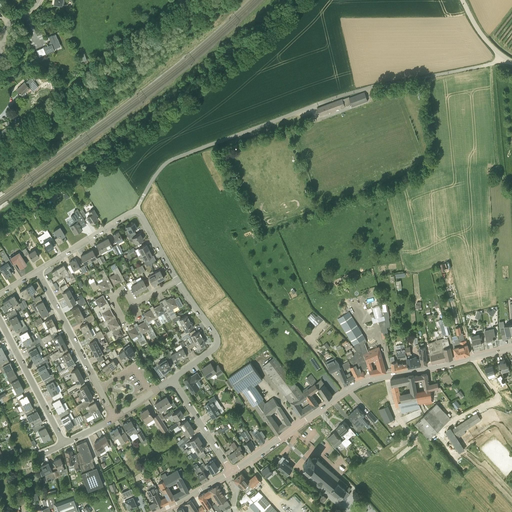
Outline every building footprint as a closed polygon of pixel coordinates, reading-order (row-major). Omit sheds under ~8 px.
[(47,45),(44,47),(36,50),(39,57),(55,50),(54,48),(57,46),(60,45),(58,40),(55,34),(52,36),(51,35),(48,37),(51,42),(47,44),(47,45)] [(83,53),(82,48),(77,50),(80,59),(78,60),(79,63),(87,60),(84,53),(83,53)] [(30,89),(31,89),(32,90),(33,90),(34,90),(35,89),(36,89),(36,88),(37,87),(37,86),(37,85),(36,84),(31,78),(25,83),(24,82),(17,89),(22,95),(30,88),(30,89)] [(352,107),(368,101),(364,92),(349,98),(351,104),(352,107)] [(345,106),(351,104),(349,98),(349,97),(342,99),(345,106)] [(345,106),(342,99),(317,108),(320,116),(341,108),(345,106)] [(85,213),(86,216),(91,223),(97,219),(96,216),(97,215),(93,209),(89,212),(88,211),(85,213)] [(75,234),(82,229),(77,222),(70,226),(75,234)] [(128,236),(135,233),(133,230),(137,228),(134,222),(126,226),(127,229),(125,231),(128,236)] [(55,232),(50,235),(53,239),(54,238),(58,244),(63,241),(61,237),(65,235),(62,230),(56,234),(55,232)] [(53,239),(50,235),(50,234),(47,231),(42,234),(42,237),(38,239),(41,243),(43,242),(48,250),(53,247),(50,241),(53,239)] [(119,244),(124,241),(123,239),(119,231),(113,234),(117,242),(118,242),(119,244)] [(136,235),(135,233),(128,236),(130,241),(133,240),(135,244),(143,239),(140,233),(136,235)] [(106,249),(112,246),(108,238),(101,241),(106,249)] [(106,249),(101,241),(96,244),(100,252),(102,254),(108,251),(106,249)] [(141,254),(149,250),(146,244),(138,248),(141,254)] [(35,249),(29,253),(28,254),(32,260),(39,256),(35,249)] [(9,260),(3,250),(0,251),(0,253),(2,256),(6,262),(0,266),(0,270),(1,270),(5,277),(12,273),(10,271),(13,270),(10,266),(12,265),(9,260)] [(86,253),(90,261),(96,257),(92,250),(86,253)] [(144,260),(143,261),(144,263),(151,260),(149,257),(152,256),(149,250),(141,254),(138,256),(139,257),(140,258),(142,257),(144,260)] [(26,264),(22,257),(18,252),(10,257),(14,263),(17,261),(21,268),(26,264)] [(90,261),(86,253),(80,256),(85,264),(90,261)] [(71,272),(74,270),(73,270),(79,267),(75,259),(69,262),(72,268),(70,270),(71,272)] [(121,282),(124,280),(115,263),(110,266),(115,274),(110,277),(114,284),(121,281),(121,282)] [(63,265),(57,268),(63,278),(66,276),(67,277),(70,275),(73,280),(75,279),(68,267),(66,269),(63,265)] [(63,278),(57,268),(51,272),(54,276),(55,278),(57,281),(62,278),(63,278)] [(113,287),(103,269),(98,272),(102,280),(97,283),(98,284),(96,285),(93,279),(91,280),(90,278),(88,280),(89,283),(93,291),(100,287),(102,291),(109,287),(110,288),(113,287)] [(160,270),(154,273),(153,273),(158,281),(164,278),(160,270)] [(153,273),(154,273),(152,271),(150,272),(151,275),(148,277),(152,284),(158,281),(153,273)] [(140,277),(135,280),(137,282),(141,290),(147,287),(142,279),(142,280),(140,277)] [(137,282),(135,280),(135,279),(129,282),(126,283),(129,290),(132,288),(135,293),(141,290),(137,282)] [(32,284),(26,287),(30,294),(31,296),(34,294),(33,292),(36,290),(32,284)] [(26,287),(20,291),(24,298),(30,294),(26,287)] [(72,295),(68,287),(61,290),(62,293),(65,299),(72,295)] [(13,305),(12,306),(14,308),(17,306),(15,304),(18,302),(14,295),(8,299),(13,305)] [(76,302),(72,295),(65,299),(69,305),(76,302)] [(96,311),(109,305),(107,302),(106,302),(102,296),(97,298),(88,303),(91,308),(93,307),(96,311)] [(177,296),(171,299),(170,298),(166,300),(165,299),(162,301),(172,319),(177,316),(172,308),(177,305),(178,308),(182,305),(177,296)] [(42,301),(41,298),(34,302),(31,303),(36,312),(39,310),(39,311),(46,307),(42,301)] [(7,309),(12,306),(13,305),(8,299),(3,302),(4,304),(1,306),(4,312),(8,310),(7,309)] [(167,322),(172,319),(162,301),(159,302),(160,305),(157,307),(154,308),(161,323),(166,320),(167,322)] [(111,308),(109,305),(96,311),(98,317),(103,314),(106,319),(113,315),(109,308),(111,308)] [(74,316),(81,312),(78,306),(71,310),(74,316)] [(158,316),(154,308),(152,306),(149,307),(151,310),(144,314),(146,318),(148,321),(149,323),(154,320),(158,327),(162,325),(161,323),(158,316)] [(39,310),(36,312),(37,315),(40,313),(42,317),(49,313),(46,307),(39,311),(39,310)] [(19,311),(16,312),(8,317),(12,325),(19,321),(16,316),(21,313),(19,311)] [(84,318),(81,312),(74,316),(77,322),(84,318)] [(364,354),(369,352),(367,346),(366,347),(364,343),(367,342),(367,341),(349,312),(344,315),(337,319),(353,344),(355,347),(354,347),(357,351),(358,352),(359,351),(359,354),(360,354),(364,354)] [(111,328),(118,325),(114,318),(116,317),(114,314),(113,315),(106,319),(101,321),(101,322),(98,324),(100,327),(103,325),(104,327),(109,324),(111,328)] [(179,316),(177,316),(172,319),(173,322),(179,319),(182,325),(190,321),(187,315),(181,318),(179,315),(179,316)] [(314,319),(319,324),(323,320),(319,316),(318,315),(314,319)] [(51,318),(44,321),(48,328),(54,324),(51,318)] [(156,337),(149,323),(148,321),(146,318),(143,319),(145,322),(138,326),(142,333),(147,330),(151,339),(156,337)] [(22,330),(27,327),(26,325),(25,325),(22,319),(19,321),(12,325),(17,333),(22,330)] [(385,322),(384,320),(378,321),(381,333),(383,332),(384,334),(388,333),(386,326),(385,322)] [(193,327),(190,321),(182,325),(185,331),(180,334),(181,336),(189,333),(187,330),(193,327)] [(83,333),(90,329),(87,323),(80,327),(83,333)] [(147,342),(142,333),(138,326),(136,323),(133,324),(135,327),(128,331),(132,338),(137,335),(141,344),(147,342)] [(503,339),(511,337),(510,334),(511,333),(511,324),(511,323),(504,326),(505,329),(501,330),(503,339)] [(57,330),(54,324),(48,328),(51,333),(41,338),(42,341),(56,334),(55,331),(57,330)] [(118,325),(111,328),(106,331),(108,336),(113,334),(116,339),(123,335),(119,328),(121,327),(119,324),(118,325)] [(28,330),(27,327),(22,330),(23,332),(20,334),(23,340),(30,336),(27,330),(28,330)] [(93,335),(90,329),(83,333),(86,339),(93,335)] [(488,343),(494,341),(493,337),(495,337),(495,334),(496,334),(495,329),(493,329),(485,331),(486,335),(488,343)] [(190,332),(189,333),(181,336),(181,337),(180,337),(182,340),(187,337),(191,343),(202,337),(199,331),(192,335),(190,332)] [(474,346),(482,344),(480,339),(481,338),(480,332),(471,335),(472,335),(473,340),(474,346)] [(459,340),(463,355),(465,355),(465,354),(469,353),(467,344),(466,340),(465,340),(465,337),(464,337),(463,333),(458,334),(459,338),(459,340)] [(54,346),(63,341),(60,334),(57,336),(56,334),(42,341),(44,344),(50,340),(51,343),(52,343),(54,346)] [(30,336),(23,340),(27,348),(40,342),(42,341),(40,337),(35,341),(32,335),(30,336)] [(185,346),(186,349),(189,353),(192,352),(190,348),(196,345),(197,347),(205,343),(202,337),(191,343),(188,344),(185,346)] [(445,339),(445,338),(435,341),(428,343),(429,348),(430,352),(429,352),(432,363),(446,360),(453,358),(450,347),(449,341),(448,338),(445,339)] [(459,340),(459,338),(452,340),(456,357),(460,356),(463,355),(459,340)] [(92,350),(99,346),(95,340),(89,343),(92,350)] [(60,350),(56,352),(53,354),(51,355),(50,355),(51,357),(51,358),(63,351),(62,349),(66,347),(63,341),(54,346),(55,349),(58,347),(60,350)] [(186,349),(185,346),(182,341),(180,343),(181,345),(175,348),(177,351),(181,359),(187,356),(184,350),(186,349)] [(38,346),(42,344),(40,342),(27,348),(31,357),(39,353),(42,351),(39,347),(38,346)] [(379,347),(376,342),(367,346),(369,352),(379,347)] [(123,348),(124,350),(129,357),(135,353),(129,346),(128,344),(123,348)] [(406,352),(405,347),(405,345),(400,345),(401,348),(397,349),(398,356),(406,355),(406,354),(406,352)] [(96,358),(101,356),(103,355),(99,346),(92,350),(96,358)] [(364,354),(367,361),(370,360),(376,358),(377,362),(382,360),(381,357),(379,347),(369,352),(364,354)] [(175,362),(181,359),(177,351),(173,353),(172,350),(169,351),(168,349),(165,350),(169,358),(172,357),(175,362)] [(129,357),(124,350),(118,354),(124,361),(129,357)] [(63,363),(72,358),(69,351),(64,353),(63,351),(51,358),(53,361),(58,357),(61,363),(62,362),(63,363)] [(365,365),(367,364),(366,362),(367,361),(364,354),(360,354),(359,354),(359,351),(358,352),(357,351),(352,352),(354,356),(349,358),(351,362),(352,362),(353,365),(355,364),(357,369),(359,368),(361,371),(363,371),(364,374),(366,373),(364,369),(366,368),(365,365)] [(406,352),(406,354),(406,355),(407,361),(407,363),(408,367),(420,365),(420,359),(417,359),(417,357),(412,358),(411,354),(411,352),(410,352),(406,352)] [(50,355),(49,354),(46,356),(42,358),(43,358),(41,359),(39,353),(31,357),(36,365),(47,359),(51,357),(50,355)] [(407,363),(407,361),(403,362),(403,364),(398,365),(397,361),(395,361),(394,356),(390,357),(390,362),(391,362),(393,371),(397,370),(403,369),(403,368),(408,367),(407,363)] [(286,394),(297,385),(274,357),(262,366),(285,395),(286,394)] [(75,364),(72,358),(63,363),(66,368),(58,372),(60,375),(67,371),(70,369),(73,367),(72,365),(75,364)] [(343,381),(347,380),(345,376),(343,371),(343,370),(340,365),(339,362),(335,358),(326,361),(331,371),(337,369),(343,381)] [(49,362),(47,359),(36,365),(40,373),(50,368),(48,363),(49,362)] [(107,364),(111,370),(117,366),(113,360),(110,362),(108,359),(105,361),(107,364)] [(169,365),(166,359),(158,363),(157,362),(153,365),(161,376),(165,373),(164,371),(169,369),(167,366),(169,365)] [(8,360),(1,363),(5,371),(12,368),(8,360)] [(373,370),(372,369),(373,369),(370,360),(367,361),(366,362),(367,364),(371,374),(378,373),(377,369),(373,370)] [(378,373),(386,372),(382,360),(377,362),(379,368),(377,369),(378,373)] [(254,385),(263,380),(250,362),(228,378),(238,392),(242,389),(244,392),(254,385)] [(347,362),(340,365),(343,370),(350,367),(347,362)] [(506,364),(506,362),(498,364),(499,369),(501,368),(501,372),(509,370),(508,364),(506,364)] [(214,368),(211,363),(202,368),(208,378),(216,373),(218,376),(224,373),(218,365),(214,368)] [(107,364),(101,368),(106,374),(111,370),(107,364)] [(354,375),(356,379),(357,379),(365,376),(364,374),(363,371),(361,371),(359,368),(357,369),(355,364),(353,365),(351,366),(354,374),(354,375)] [(489,377),(495,375),(492,365),(485,367),(487,374),(489,377)] [(73,367),(70,369),(67,371),(68,373),(71,371),(72,374),(69,376),(71,379),(81,374),(77,368),(74,369),(73,367)] [(16,376),(12,368),(5,371),(8,377),(6,378),(8,380),(16,376)] [(44,382),(53,377),(51,374),(50,375),(47,370),(50,368),(40,373),(44,382)] [(201,378),(197,372),(191,376),(184,381),(192,393),(199,388),(195,382),(201,378)] [(354,375),(351,376),(349,373),(345,376),(347,380),(343,381),(345,386),(350,383),(356,379),(354,375)] [(75,380),(77,383),(78,386),(84,383),(83,381),(84,380),(81,374),(71,379),(72,382),(75,380)] [(319,388),(315,382),(316,381),(311,374),(313,377),(308,381),(307,381),(310,385),(302,391),(303,393),(306,397),(308,400),(314,408),(319,405),(311,393),(318,388),(319,388)] [(423,379),(425,391),(430,390),(438,388),(437,383),(429,385),(427,374),(421,375),(422,379),(423,379)] [(417,392),(416,386),(414,381),(413,376),(413,375),(408,376),(412,393),(417,392)] [(506,384),(500,375),(497,378),(502,386),(506,384)] [(20,384),(16,376),(8,380),(9,383),(11,382),(14,388),(20,384)] [(53,381),(54,380),(53,377),(44,382),(49,390),(56,386),(53,381)] [(417,392),(412,393),(398,396),(395,385),(405,383),(404,377),(390,380),(392,386),(391,386),(396,407),(398,407),(398,406),(400,406),(401,413),(421,409),(418,402),(419,402),(418,401),(417,392)] [(84,383),(78,386),(80,389),(81,391),(77,393),(79,397),(89,391),(86,385),(85,385),(84,383)] [(23,390),(20,384),(14,388),(16,394),(15,395),(16,397),(22,394),(21,392),(23,390)] [(319,388),(318,388),(319,390),(326,400),(332,396),(324,384),(319,388)] [(253,405),(262,400),(263,398),(254,385),(244,392),(253,405)] [(285,395),(290,402),(303,393),(302,391),(297,385),(286,394),(285,395)] [(53,398),(62,394),(60,391),(59,392),(56,386),(49,390),(53,398)] [(432,403),(430,390),(425,391),(417,392),(418,401),(419,402),(420,403),(426,402),(427,404),(432,403)] [(84,397),(86,400),(87,403),(93,400),(92,398),(92,397),(89,391),(79,397),(80,399),(84,397)] [(314,408),(308,400),(304,403),(306,406),(302,408),(298,403),(306,397),(303,393),(290,402),(300,417),(314,408)] [(18,399),(19,399),(22,404),(29,401),(26,395),(24,396),(22,394),(16,397),(18,399)] [(63,396),(62,394),(53,398),(54,401),(52,402),(55,407),(62,404),(59,398),(63,396)] [(160,400),(165,407),(166,407),(171,404),(172,406),(173,407),(176,405),(172,400),(169,401),(166,396),(160,400)] [(221,413),(214,402),(217,400),(214,396),(209,399),(211,402),(204,406),(207,410),(208,410),(213,418),(221,413)] [(267,416),(270,414),(274,411),(274,410),(277,409),(282,418),(284,422),(287,426),(291,424),(279,406),(274,399),(268,403),(265,404),(262,400),(253,405),(261,416),(265,413),(267,416)] [(456,409),(461,406),(457,399),(452,403),(456,409)] [(87,410),(88,413),(89,413),(98,408),(95,401),(94,402),(93,400),(87,403),(89,406),(90,408),(87,410)] [(155,403),(160,411),(165,407),(160,400),(155,403)] [(22,404),(20,406),(21,408),(24,407),(25,410),(23,411),(22,410),(18,412),(20,415),(25,413),(33,409),(32,406),(29,401),(22,404)] [(430,409),(435,414),(441,408),(437,403),(430,409)] [(55,407),(60,416),(68,411),(67,409),(65,410),(62,404),(55,407)] [(385,423),(394,419),(388,405),(378,410),(385,423)] [(365,416),(358,407),(353,411),(365,425),(366,426),(369,424),(363,418),(365,416)] [(33,420),(39,416),(35,408),(33,409),(25,413),(26,416),(29,421),(33,420)] [(101,414),(98,408),(89,413),(85,415),(86,418),(93,414),(95,417),(101,414)] [(161,419),(158,414),(153,418),(149,413),(150,413),(147,409),(140,413),(146,423),(151,419),(152,422),(154,420),(158,427),(162,432),(167,428),(164,423),(162,421),(161,419)] [(172,410),(167,414),(168,417),(172,414),(175,420),(183,415),(180,409),(174,413),(172,410)] [(444,424),(435,414),(430,409),(414,425),(429,440),(430,438),(431,437),(444,424)] [(64,424),(71,420),(68,414),(69,414),(69,413),(68,411),(60,416),(64,424)] [(365,425),(353,411),(348,416),(353,421),(352,422),(357,427),(360,425),(362,427),(365,425)] [(373,422),(377,419),(371,411),(366,415),(373,422)] [(279,425),(270,414),(267,416),(265,413),(261,416),(264,421),(267,419),(270,424),(269,424),(277,434),(282,430),(279,425)] [(452,429),(458,438),(466,433),(464,431),(481,420),(477,413),(452,429)] [(42,422),(39,416),(33,420),(35,425),(34,426),(35,428),(41,425),(40,423),(42,422)] [(71,420),(64,424),(67,429),(76,424),(74,419),(71,420)] [(133,430),(135,433),(137,432),(131,420),(128,422),(127,421),(123,424),(128,433),(133,430)] [(181,427),(183,430),(190,425),(187,420),(181,423),(179,421),(173,424),(175,427),(178,426),(179,428),(181,427)] [(337,428),(342,434),(346,438),(347,437),(348,439),(351,437),(351,433),(350,432),(352,430),(345,422),(341,425),(340,425),(337,428)] [(43,424),(41,425),(35,428),(37,431),(38,430),(41,436),(48,433),(43,424)] [(190,425),(183,430),(186,436),(194,431),(190,425)] [(458,438),(452,429),(450,427),(447,429),(445,433),(459,453),(465,450),(458,438)] [(114,439),(115,438),(117,437),(121,443),(124,440),(128,438),(125,432),(121,435),(117,428),(110,433),(112,437),(112,436),(114,439)] [(263,437),(265,436),(261,430),(259,431),(254,435),(251,430),(250,431),(248,428),(246,429),(248,432),(251,436),(253,439),(254,440),(256,438),(258,441),(259,440),(261,443),(265,440),(263,437)] [(246,439),(251,436),(248,432),(246,429),(241,432),(247,442),(248,441),(246,439)] [(141,441),(145,438),(141,431),(136,434),(141,441)] [(335,448),(335,447),(342,442),(339,439),(339,438),(334,432),(328,437),(334,443),(332,445),(335,448)] [(48,433),(41,436),(44,442),(51,438),(48,433)] [(99,439),(99,440),(104,448),(109,445),(110,446),(113,444),(110,439),(107,441),(104,436),(99,439)] [(193,446),(201,441),(197,436),(186,443),(188,446),(189,446),(192,444),(193,446)] [(253,439),(251,436),(246,439),(248,441),(247,442),(245,444),(249,451),(255,447),(250,440),(253,439)] [(93,460),(86,440),(76,444),(79,453),(76,454),(78,463),(79,465),(92,460),(93,460)] [(105,449),(104,448),(99,440),(94,443),(97,448),(94,450),(96,456),(100,453),(99,452),(105,449)] [(204,447),(201,441),(193,446),(196,450),(197,452),(196,452),(198,455),(204,452),(202,449),(204,447)] [(231,443),(231,444),(239,457),(244,454),(241,449),(242,449),(240,445),(237,447),(234,441),(231,443)] [(239,457),(231,444),(229,446),(230,449),(227,451),(233,461),(239,457)] [(75,470),(79,469),(77,462),(74,462),(72,454),(71,450),(65,452),(69,468),(74,467),(75,470)] [(289,461),(283,456),(281,458),(278,456),(274,461),(277,464),(279,462),(280,463),(278,466),(287,474),(292,468),(287,463),(289,461)] [(58,469),(61,468),(63,467),(61,462),(62,461),(60,457),(53,460),(58,469)] [(312,459),(309,457),(306,460),(304,463),(306,464),(305,465),(305,467),(306,468),(305,469),(318,481),(317,482),(317,485),(319,486),(321,486),(323,485),(341,501),(342,500),(343,501),(344,499),(345,500),(350,494),(348,492),(351,489),(317,459),(316,458),(313,458),(312,459)] [(80,469),(81,471),(80,471),(82,477),(84,482),(83,483),(86,490),(87,489),(88,490),(103,485),(102,483),(101,480),(99,474),(96,467),(94,468),(93,465),(94,465),(92,460),(79,465),(80,469)] [(206,464),(205,465),(207,469),(209,468),(211,472),(215,470),(216,471),(219,468),(217,466),(213,460),(206,464)] [(41,466),(42,469),(40,470),(42,475),(45,473),(47,477),(52,475),(53,479),(56,478),(55,476),(54,471),(51,472),(51,471),(52,470),(48,463),(41,466)] [(206,468),(203,463),(201,464),(201,465),(199,467),(198,465),(193,468),(201,482),(206,479),(204,477),(206,476),(203,469),(206,468)] [(267,477),(273,472),(268,465),(262,470),(267,477)] [(177,470),(172,473),(177,481),(182,478),(181,478),(177,470)] [(167,486),(177,481),(172,473),(166,476),(165,473),(161,475),(164,481),(167,486)] [(256,475),(248,481),(241,473),(235,478),(234,479),(242,489),(243,489),(245,492),(249,489),(250,490),(256,486),(261,482),(256,475)] [(177,481),(182,490),(184,494),(189,491),(182,478),(177,481)] [(164,481),(160,484),(169,502),(170,502),(175,499),(172,495),(167,486),(164,481)] [(149,504),(152,510),(162,505),(160,500),(155,491),(154,488),(151,484),(147,486),(149,490),(148,490),(149,493),(147,494),(149,498),(151,497),(154,502),(149,504)] [(217,485),(208,491),(211,496),(215,503),(217,505),(226,500),(218,486),(217,485)] [(132,496),(132,495),(133,494),(131,488),(121,493),(123,497),(126,495),(126,497),(123,498),(128,508),(136,505),(133,498),(134,498),(133,496),(132,496)] [(198,497),(205,509),(210,506),(206,499),(211,496),(208,491),(198,497)] [(254,501),(263,511),(271,505),(262,494),(261,495),(258,491),(251,498),(254,501)] [(80,511),(75,497),(54,504),(56,511),(80,511)] [(33,511),(49,511),(48,506),(46,499),(41,500),(44,507),(37,510),(33,511)] [(196,510),(191,500),(187,503),(192,511),(201,511),(204,511),(201,507),(196,510)] [(217,505),(219,508),(221,511),(229,508),(231,507),(226,500),(217,505)] [(12,511),(19,511),(19,509),(20,509),(18,503),(10,505),(12,511)] [(191,511),(186,503),(183,505),(183,506),(177,510),(177,511),(191,511)]
